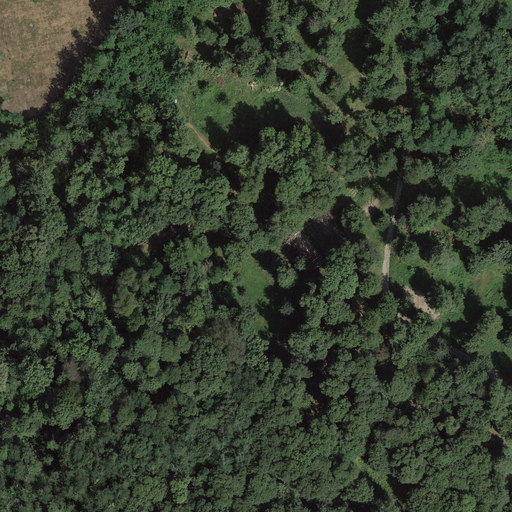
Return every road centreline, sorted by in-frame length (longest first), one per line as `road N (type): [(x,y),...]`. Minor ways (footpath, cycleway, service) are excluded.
road 1 (track): [(511,397),(478,365),(394,316),(385,300),(383,268),(410,117),(408,0)]
road 2 (track): [(385,300),(297,214),(189,127)]
road 3 (track): [(429,511),(428,473),(393,365),(394,316)]
road 4 (track): [(189,127),(80,126),(47,140),(0,113)]
